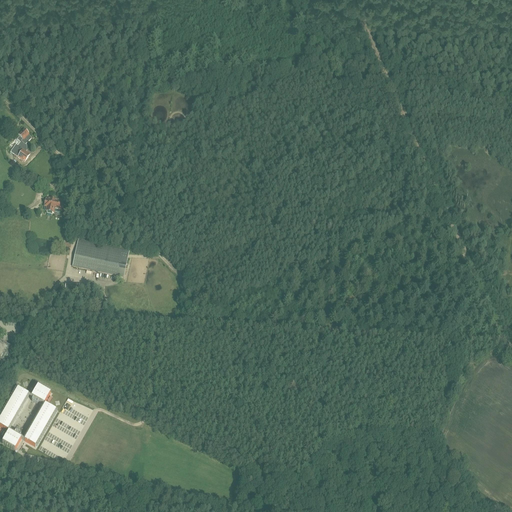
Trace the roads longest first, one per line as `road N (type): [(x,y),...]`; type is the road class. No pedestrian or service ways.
road 1 (track): [(350,0),(504,339)]
road 2 (track): [(216,316),(0,97)]
road 3 (track): [(222,322),(504,339)]
road 4 (track): [(22,375),(138,424),(152,317)]
road 5 (unclassified): [(222,322),(0,310)]
